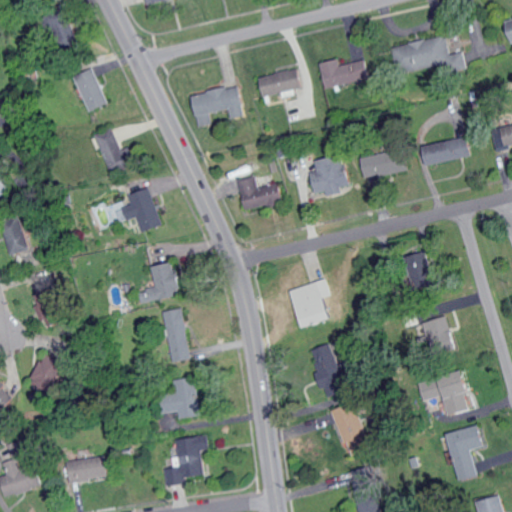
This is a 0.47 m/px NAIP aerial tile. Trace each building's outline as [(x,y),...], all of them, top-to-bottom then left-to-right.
[(456,60),(448,33),(397,48),(401,63),(418,58),(422,71),(456,60)] [(344,65),(342,58),(324,63),(331,88),(373,76),(368,59),(344,65)] [(94,112),(112,103),(93,67),(75,76),(94,112)] [(266,94),(304,90),(302,70),(264,74),(266,94)] [(241,85),(195,95),(201,126),(214,124),(212,113),(232,109),(234,118),(248,115),(241,85)] [(511,161),(511,143),(511,123),(510,124),(511,145),(502,145),(503,161),(511,161)] [(96,134),(115,175),(140,163),(132,146),(124,149),(113,126),(96,134)] [(427,144),(430,164),(474,157),(471,138),(427,144)] [(411,169),(405,147),(362,158),(368,181),(411,169)] [(317,160),(319,171),(313,172),(318,193),(329,190),(330,196),(345,192),(343,186),(351,185),(344,153),(333,155),(333,157),(317,160)] [(0,197),(18,193),(8,157),(0,159),(0,197)] [(241,180),(247,210),(285,203),(282,183),(260,187),(258,177),(241,180)] [(130,195),(132,200),(115,206),(121,222),(139,216),(145,233),(165,226),(153,187),(130,195)] [(37,252),(25,219),(4,227),(17,260),(25,257),(31,273),(45,268),(39,252),(37,252)] [(420,290),(439,283),(427,252),(408,259),(420,290)] [(144,304),(184,295),(177,262),(155,267),(159,287),(141,291),(144,304)] [(55,284),(49,269),(30,277),(36,292),(55,284)] [(294,289),(305,328),(335,320),(328,297),(334,295),(329,279),(294,289)] [(49,328),(68,321),(56,287),(37,294),(49,328)] [(166,311),(173,362),(194,359),(187,308),(166,311)] [(459,349),(448,316),(428,323),(439,355),(459,349)] [(317,372),(329,399),(351,389),(330,344),(313,351),(321,370),(317,372)] [(72,372),(54,355),(35,376),(53,392),(72,372)] [(178,380),(179,391),(164,393),(168,413),(181,411),(183,419),(204,415),(198,377),(178,380)] [(471,410),(466,393),(471,391),(467,378),(443,385),(452,415),(471,410)] [(424,399),(441,396),(438,379),(421,383),(424,399)] [(351,457),(373,449),(356,402),(334,410),(351,457)] [(450,434),(463,481),(480,476),(473,450),(487,446),(481,425),(450,434)] [(170,484),(208,479),(204,450),(213,449),(211,435),(179,439),(182,464),(175,465),(176,468),(168,469),(170,484)] [(113,478),(111,456),(70,460),(72,482),(113,478)] [(43,486),(37,465),(21,470),(18,458),(4,462),(8,474),(1,477),(7,497),(43,486)] [(358,508),(379,506),(376,469),(355,470),(358,508)] [(507,511),(503,495),(480,501),(482,511),(507,511)]
